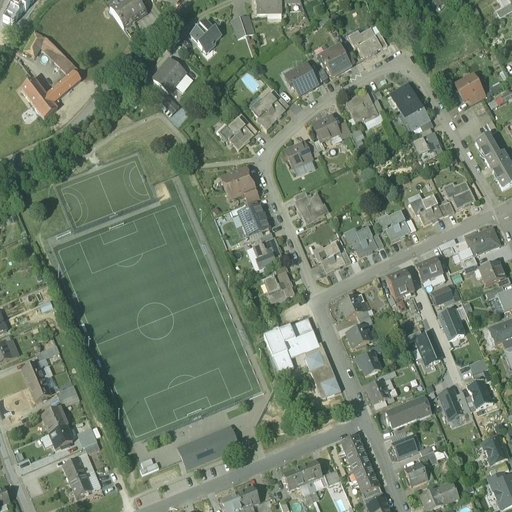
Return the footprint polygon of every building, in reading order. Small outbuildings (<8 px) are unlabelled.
[(13,0),(11,5),(19,9),(22,3),(26,5),(28,0),(13,0)] [(121,0),(109,9),(123,29),(129,25),(130,25),(135,22),(134,21),(146,12),(136,0),(121,0)] [(256,0),(257,15),(281,15),(280,4),(280,0),(256,0)] [(511,0),(496,0),(502,10),(510,5),(511,6),(511,4),(511,0)] [(502,10),(496,13),(500,19),(511,11),(511,7),(511,6),(510,5),(502,10)] [(246,18),(239,20),(245,38),(252,35),(246,18)] [(239,20),(231,23),(237,40),(245,38),(239,20)] [(204,23),(198,29),(199,30),(196,32),(195,32),(189,37),(198,46),(197,47),(201,51),(205,47),(207,50),(209,48),(213,48),(214,44),(220,38),(214,31),(212,33),(209,30),(210,29),(204,23)] [(370,34),(359,40),(358,39),(348,44),(354,54),(356,53),(363,64),(370,60),(370,59),(381,54),(381,53),(373,40),(370,34)] [(45,41),(34,35),(23,54),(33,60),(40,50),(45,41)] [(380,41),(378,37),(373,40),(381,53),(381,54),(386,51),(381,41),(380,41)] [(77,73),(45,41),(40,50),(69,78),(73,75),(74,76),(77,73)] [(327,57),(317,62),(323,72),(325,70),(332,82),(339,78),(338,77),(349,71),(349,70),(343,59),(338,51),(328,57),(327,57)] [(349,56),(343,59),(349,70),(354,67),(349,56)] [(169,63),(152,83),(169,96),(185,76),(169,63)] [(321,85),(312,69),(307,72),(316,88),(321,85)] [(307,72),(306,70),(295,76),(294,75),(284,81),(290,91),(292,89),(299,100),(306,96),(306,95),(317,89),(316,88),(307,72)] [(45,99),(33,109),(43,122),(56,112),(52,106),(80,82),(74,76),(73,75),(69,78),(45,99)] [(472,81),(456,90),(464,105),(467,104),(480,96),(472,81)] [(45,99),(32,82),(20,92),(33,109),(45,99)] [(490,100),(501,92),(498,87),(486,94),(490,100)] [(408,91),(390,101),(401,119),(418,108),(408,91)] [(280,101),(273,93),(268,98),(268,99),(269,98),(275,105),(280,101)] [(502,106),(511,101),(508,95),(499,100),(502,106)] [(367,96),(357,101),(358,102),(346,108),(355,128),(363,124),(364,125),(377,118),(372,107),(367,96)] [(480,96),(467,104),(471,110),(484,103),(480,96)] [(268,99),(260,107),(259,106),(250,115),(258,123),(260,121),(269,131),(270,130),(276,124),(275,124),(284,115),(284,114),(275,105),(269,98),(268,99)] [(177,111),(166,99),(161,105),(172,116),(177,111)] [(288,110),(280,101),(275,105),(284,114),(288,110)] [(499,101),(491,105),(494,110),(502,106),(499,101)] [(377,104),(372,107),(377,118),(378,120),(383,117),(377,104)] [(418,108),(401,119),(405,126),(402,128),(408,138),(419,131),(428,126),(428,125),(418,108)] [(260,121),(258,123),(256,125),(266,136),(271,131),(270,130),(269,131),(260,121)] [(331,121),(313,129),(320,146),(338,137),(339,137),(336,131),(331,121)] [(238,123),(229,132),(228,131),(220,139),(227,147),(229,145),(238,155),(244,149),(244,148),(253,140),(252,139),(242,128),(238,123)] [(257,135),(247,124),(242,128),(252,139),(257,135)] [(428,126),(419,131),(423,137),(429,134),(433,132),(429,125),(428,125),(428,126)] [(491,125),(486,128),(492,138),(497,135),(491,125)] [(345,126),(336,131),(339,137),(338,137),(341,142),(351,138),(345,126)] [(423,137),(419,139),(421,144),(432,139),(429,134),(423,137)] [(421,144),(421,145),(412,150),(418,163),(421,161),(425,169),(443,160),(437,148),(438,147),(433,138),(432,139),(421,144)] [(511,188),(511,174),(502,157),(498,160),(487,141),(475,147),(480,156),(481,156),(485,163),(484,164),(488,171),(490,170),(492,173),(491,175),(493,177),(492,177),(492,178),(494,177),(498,185),(497,186),(502,194),(511,188)] [(313,144),(303,148),(310,162),(319,158),(313,144)] [(303,147),(285,155),(292,172),(310,163),(310,162),(303,148),(303,147)] [(457,169),(453,162),(449,164),(452,172),(457,169)] [(248,180),(245,172),(221,182),(225,194),(230,192),(234,202),(243,198),(255,193),(255,192),(253,193),(251,186),(252,185),(250,180),(248,180)] [(465,186),(453,191),(443,195),(447,205),(450,204),(456,216),(463,212),(474,206),(465,186)] [(259,202),(255,193),(243,198),(247,207),(256,203),(259,202)] [(304,194),(293,199),(296,205),(307,200),(304,194)] [(316,196),(307,200),(307,199),(296,205),(294,206),(299,215),(299,214),(305,227),(323,218),(320,211),(323,209),(316,196)] [(432,202),(421,207),(421,206),(411,211),(415,221),(418,220),(423,231),(431,227),(442,221),(437,212),(432,202)] [(247,207),(245,208),(247,214),(258,209),(256,203),(247,207)] [(448,207),(443,210),(448,219),(448,220),(453,218),(448,207)] [(247,214),(247,215),(238,219),(243,232),(246,231),(249,239),(268,231),(263,218),(259,209),(258,209),(247,214)] [(443,209),(437,212),(442,221),(442,222),(448,219),(443,210),(443,209)] [(400,217),(389,223),(388,222),(377,227),(382,236),(385,235),(391,247),(398,243),(398,242),(409,237),(405,227),(400,217)] [(410,225),(405,227),(409,237),(410,238),(415,235),(410,225)] [(367,233),(356,238),(356,237),(345,242),(350,252),(352,250),(358,262),(366,259),(366,258),(377,253),(370,239),(367,233)] [(491,234),(465,245),(469,254),(473,262),(486,257),(485,254),(498,249),(491,234)] [(270,236),(259,241),(261,246),(272,242),(270,236)] [(383,250),(376,236),(370,239),(377,253),(383,250)] [(261,246),(260,247),(261,248),(251,252),(257,265),(259,264),(263,272),(282,264),(277,251),(278,251),(274,241),(272,242),(261,246)] [(448,247),(438,250),(442,262),(452,259),(448,247)] [(335,248),(324,253),(323,252),(314,257),(319,267),(321,266),(326,278),(334,274),(334,273),(345,268),(340,258),(335,248)] [(469,254),(457,259),(463,274),(476,269),(473,262),(469,254)] [(345,255),(340,258),(345,268),(345,269),(350,266),(345,255)] [(435,263),(414,273),(421,288),(442,279),(435,263)] [(498,266),(480,273),(483,280),(480,281),(485,291),(497,286),(505,283),(498,266)] [(285,269),(274,274),(276,279),(285,275),(286,276),(288,275),(285,269)] [(476,269),(463,274),(466,280),(478,274),(476,269)] [(276,279),(272,281),(273,282),(263,285),(269,299),(271,298),(275,306),(293,298),(288,286),(289,285),(286,276),(285,275),(276,279)] [(404,275),(386,284),(394,305),(413,296),(404,275)] [(505,283),(497,286),(499,292),(502,291),(510,287),(507,281),(505,283)] [(459,304),(453,289),(447,292),(452,302),(451,302),(453,307),(459,304)] [(499,292),(485,298),(488,304),(497,301),(497,300),(504,297),(502,291),(499,292)] [(447,292),(430,299),(434,309),(451,302),(452,302),(447,292)] [(511,293),(504,297),(497,300),(497,301),(503,316),(511,312),(511,293)] [(356,299),(341,306),(344,313),(342,313),(346,322),(355,318),(362,315),(356,299)] [(399,316),(406,312),(401,304),(395,307),(399,316)] [(367,313),(362,315),(355,318),(358,324),(369,319),(367,313)] [(449,346),(464,340),(453,315),(439,321),(449,346)] [(369,319),(358,324),(361,330),(365,328),(365,329),(372,326),(369,319)] [(307,323),(278,334),(277,333),(272,335),(273,337),(263,340),(279,378),(293,372),(289,363),(290,363),(289,360),(303,354),(317,349),(318,348),(307,323)] [(511,325),(488,336),(494,351),(501,348),(511,343),(511,325)] [(361,330),(345,337),(352,352),(368,345),(365,336),(368,335),(365,329),(365,328),(361,330)] [(415,345),(422,342),(420,336),(403,342),(406,348),(415,345)] [(425,370),(440,364),(430,339),(422,342),(415,345),(425,370)] [(511,343),(501,348),(504,355),(505,355),(511,351),(511,343)] [(12,345),(0,350),(0,367),(18,360),(12,345)] [(382,346),(369,351),(371,357),(374,356),(374,357),(385,353),(382,346)] [(56,349),(36,358),(39,365),(59,356),(56,349)] [(317,349),(303,354),(306,360),(321,354),(317,349)] [(306,360),(304,361),(318,395),(322,393),(325,401),(334,398),(340,395),(323,353),(321,354),(306,360)] [(374,357),(374,356),(371,357),(356,364),(359,372),(362,371),(365,379),(380,373),(374,357)] [(483,363),(469,368),(473,377),(486,372),(483,363)] [(37,366),(22,372),(29,389),(44,383),(37,366)] [(487,386),(483,375),(472,380),(475,387),(482,384),(484,388),(487,386)] [(388,376),(377,381),(379,386),(382,385),(382,386),(391,382),(388,376)] [(44,383),(29,389),(36,406),(51,399),(44,383)] [(470,400),(476,415),(492,408),(484,388),(482,384),(475,387),(466,391),(470,400)] [(379,386),(366,392),(373,409),(389,402),(386,395),(382,386),(382,385),(379,386)] [(439,385),(434,388),(437,394),(442,392),(439,385)] [(73,390),(56,397),(59,404),(76,397),(73,390)] [(394,392),(386,395),(389,402),(397,398),(394,392)] [(448,424),(463,418),(456,400),(454,394),(439,400),(448,424)] [(76,397),(59,404),(62,411),(79,404),(76,397)] [(463,418),(470,415),(464,402),(463,398),(456,400),(463,418)] [(424,400),(385,417),(387,422),(385,422),(387,428),(389,427),(391,432),(419,421),(419,422),(430,417),(426,408),(427,408),(424,400)] [(470,417),(476,415),(470,400),(464,402),(470,415),(470,417)] [(60,411),(41,419),(49,437),(65,430),(67,429),(60,411)] [(276,431),(283,428),(280,422),(278,417),(271,419),(276,431)] [(81,423),(70,428),(73,435),(84,431),(81,423)] [(65,430),(49,437),(55,452),(72,445),(65,430)] [(84,450),(97,445),(92,434),(79,439),(84,450)] [(179,456),(186,474),(240,452),(233,434),(179,456)] [(414,437),(391,447),(398,463),(417,455),(414,446),(417,445),(414,437)] [(357,438),(340,445),(345,456),(361,449),(357,438)] [(498,441),(482,448),(490,469),(507,462),(504,455),(506,455),(503,447),(501,448),(498,441)] [(97,445),(84,450),(86,457),(100,452),(97,445)] [(361,449),(345,456),(349,466),(366,460),(361,449)] [(428,450),(419,454),(422,460),(431,456),(428,450)] [(431,456),(422,460),(417,462),(419,467),(420,467),(421,471),(437,464),(433,455),(431,456)] [(93,474),(86,457),(78,461),(78,462),(85,478),(93,474)] [(140,465),(143,470),(139,472),(141,477),(157,470),(152,460),(140,465)] [(366,460),(349,466),(353,477),(370,470),(366,460)] [(78,462),(63,469),(69,485),(85,478),(78,462)] [(315,464),(299,471),(305,486),(322,479),(315,464)] [(419,467),(403,474),(407,482),(405,483),(407,489),(410,488),(410,490),(427,483),(421,471),(420,467),(419,467)] [(506,468),(489,475),(492,480),(502,476),(508,473),(506,468)] [(370,470),(353,477),(358,487),(374,480),(370,470)] [(299,471),(282,478),(289,493),(300,489),(305,486),(299,471)] [(336,473),(323,478),(327,489),(340,483),(336,473)] [(85,478),(92,494),(100,490),(93,474),(85,478)] [(492,480),(487,482),(489,488),(505,481),(502,476),(492,480)] [(85,478),(69,485),(76,500),(92,494),(85,478)] [(511,478),(505,481),(489,488),(493,497),(496,496),(499,503),(496,504),(499,511),(503,511),(511,508),(511,478)] [(374,480),(358,487),(362,497),(362,498),(370,494),(379,491),(374,480)] [(309,496),(305,486),(300,489),(308,507),(313,505),(309,496)] [(451,486),(419,500),(424,511),(432,511),(458,502),(451,486)] [(253,490),(236,497),(242,511),(243,511),(249,510),(259,505),(253,490)] [(379,491),(370,494),(373,500),(382,496),(379,491)] [(0,509),(10,505),(4,492),(0,493),(0,509)] [(314,493),(309,496),(313,505),(318,503),(314,493)] [(370,494),(362,498),(362,497),(361,497),(364,503),(373,500),(370,494)] [(382,496),(373,500),(375,505),(383,501),(384,501),(382,496)] [(242,511),(236,497),(220,504),(223,511),(242,511)] [(373,500),(364,503),(366,508),(367,508),(375,505),(373,500)] [(375,505),(367,508),(368,511),(387,511),(383,501),(375,505)] [(288,511),(284,502),(279,504),(281,511),(288,511)]
